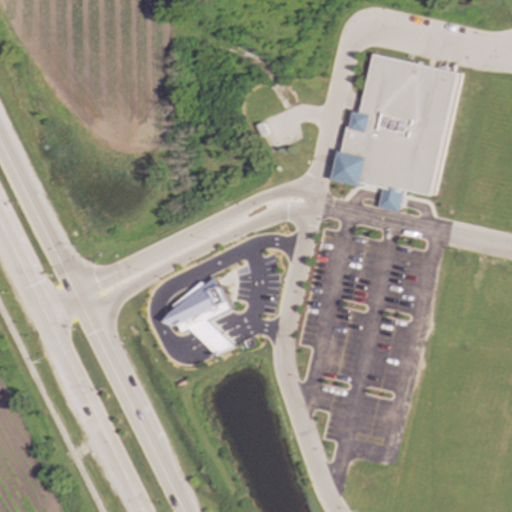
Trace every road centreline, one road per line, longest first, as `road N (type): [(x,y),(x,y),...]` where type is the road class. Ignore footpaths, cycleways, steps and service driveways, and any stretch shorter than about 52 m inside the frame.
road 1 (secondary): [(176,511),(0,145)]
road 2 (secondary): [(0,240),(132,511)]
